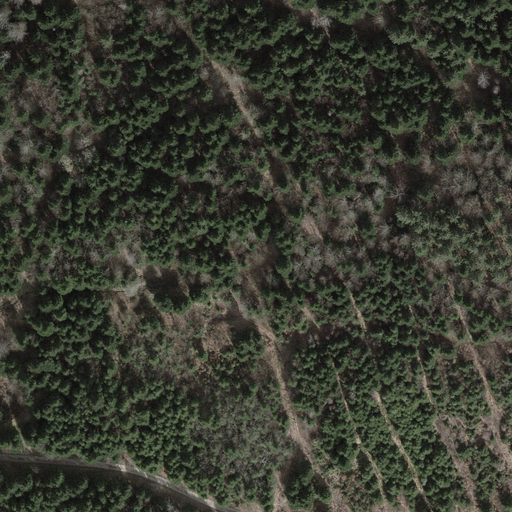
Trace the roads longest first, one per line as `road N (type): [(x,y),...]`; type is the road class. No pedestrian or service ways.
road 1 (track): [(178,0),(187,31),(272,161),(274,213),(511,288)]
road 2 (track): [(270,511),(296,441),(277,343),(262,325),(195,295),(0,291)]
road 3 (track): [(241,511),(141,473),(0,463)]
